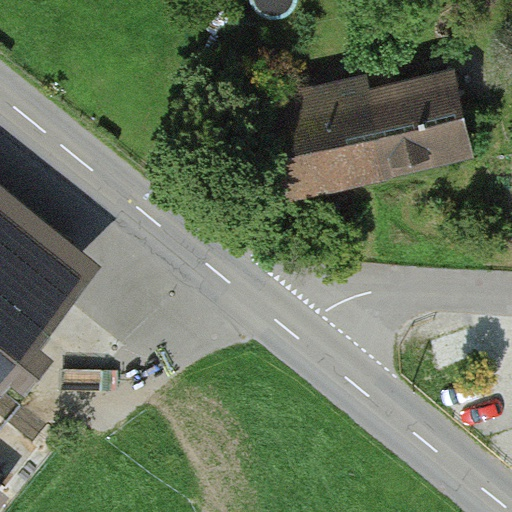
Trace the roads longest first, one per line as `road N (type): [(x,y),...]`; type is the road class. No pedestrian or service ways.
road 1 (tertiary): [(0,95),(301,339)]
road 2 (tertiary): [(301,339),(511,509)]
road 3 (residential): [(301,339),(338,305),(377,292),(511,294)]
